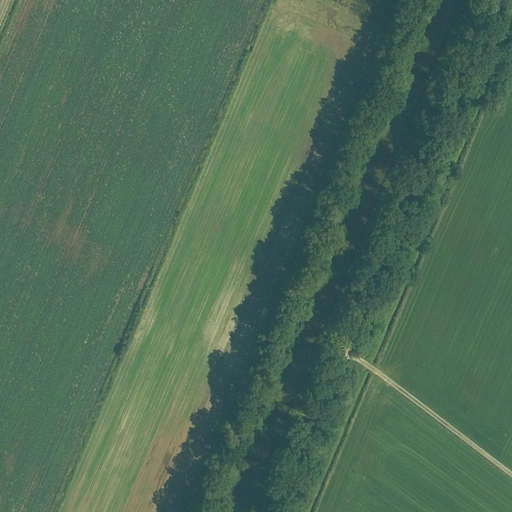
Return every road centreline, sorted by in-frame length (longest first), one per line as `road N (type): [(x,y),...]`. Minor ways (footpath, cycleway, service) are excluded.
road 1 (unclassified): [(489,0),(274,511)]
road 2 (track): [(511,475),(344,346)]
